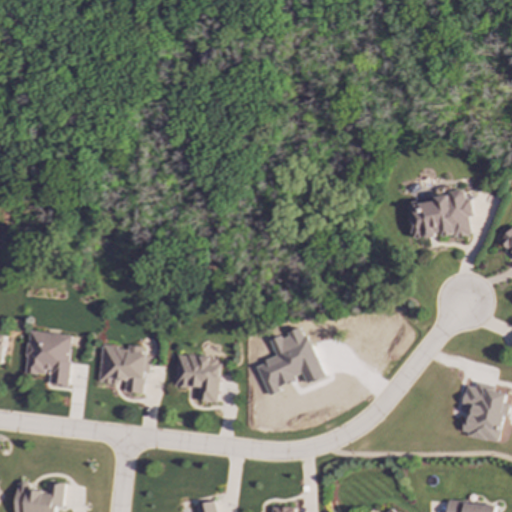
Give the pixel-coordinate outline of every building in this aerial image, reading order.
[(471,236),(470,217),(472,217),(472,199),(465,200),(464,193),(436,194),(437,202),(410,203),(411,239),(440,238),(471,236)] [(511,227),(498,243),(508,252),(511,252),(511,227)] [(72,336),(29,331),(24,373),(48,376),(47,385),(67,386),(72,336)] [(142,394),(144,372),(150,372),(151,355),(142,354),(143,347),(128,346),(128,348),(102,346),(99,382),(125,384),(124,392),(142,394)] [(198,402),(218,403),(220,358),(177,355),(175,386),(199,388),(198,402)] [(499,442),(507,404),(505,404),(507,394),(494,391),(495,386),(476,383),(475,387),(466,386),(462,405),(472,407),(469,421),(464,420),(461,435),(499,442)] [(15,511),(55,511),(56,507),(63,507),(64,484),(47,483),(47,488),(17,486),(15,511)] [(217,511),(215,501),(196,505),(197,511),(217,511)] [(446,511),(494,511),(495,505),(447,502),(446,511)]
